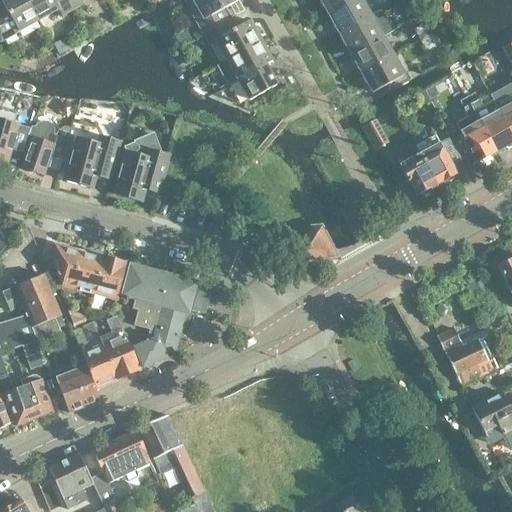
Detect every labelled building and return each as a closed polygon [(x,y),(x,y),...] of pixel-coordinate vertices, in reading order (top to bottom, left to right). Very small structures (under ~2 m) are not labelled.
[(0,41),(39,19),(27,0),(0,0),(5,8),(0,10),(0,41)] [(27,0),(39,19),(58,9),(61,15),(73,9),(67,0),(27,0)] [(67,0),(73,9),(83,3),(81,0),(67,0)] [(237,0),(190,0),(186,3),(203,33),(227,20),(222,10),(238,1),(237,0)] [(319,0),(329,16),(358,0),(319,0)] [(361,0),(358,0),(329,16),(340,35),(371,18),(361,0)] [(406,0),(403,0),(398,3),(405,14),(412,10),(406,0)] [(371,18),(340,35),(350,54),(382,37),(371,18)] [(227,20),(203,33),(209,44),(216,41),(226,60),(260,41),(249,20),(233,29),(227,20)] [(414,29),(420,40),(427,36),(421,25),(414,29)] [(427,36),(420,40),(426,51),(433,47),(427,36)] [(382,37),(350,54),(361,73),(392,56),(382,37)] [(226,60),(215,66),(226,87),(238,80),(249,101),(276,86),(265,66),(272,61),(260,41),(226,60)] [(511,43),(503,49),(511,65),(511,43)] [(392,56),(361,73),(372,93),(403,75),(392,56)] [(511,84),(490,97),(498,111),(511,136),(511,84)] [(430,103),(423,90),(412,96),(420,109),(430,103)] [(469,118),(456,125),(477,163),(496,152),(470,105),(469,105),(466,98),(460,102),(469,118)] [(477,101),(470,105),(496,152),(511,143),(511,136),(498,111),(487,117),(484,111),(483,112),(477,101)] [(0,161),(6,163),(10,148),(21,151),(27,128),(16,125),(0,120),(0,161)] [(364,126),(366,129),(376,148),(387,142),(375,120),(364,126)] [(53,131),(51,125),(47,122),(41,122),(36,124),(33,128),(31,127),(19,161),(24,162),(22,168),(42,175),(49,156),(61,160),(71,131),(62,128),(57,132),(55,136),(53,135),(53,131)] [(126,152),(114,195),(141,202),(143,193),(157,197),(160,185),(168,156),(159,153),(160,150),(153,133),(133,142),(134,143),(123,147),(126,152)] [(434,135),(415,146),(419,154),(436,186),(456,174),(434,135)] [(92,189),(95,179),(108,182),(119,142),(100,137),(98,145),(77,139),(65,181),(92,189)] [(436,186),(419,154),(398,166),(408,184),(410,183),(417,196),(436,186)] [(310,229),(309,232),(302,256),(309,255),(328,254),(333,253),(320,228),(310,229)] [(93,293),(103,258),(55,245),(52,256),(63,285),(93,293)] [(103,258),(93,293),(108,297),(107,303),(105,303),(102,315),(113,310),(116,299),(126,264),(103,258)] [(511,260),(497,268),(511,297),(511,260)] [(0,351),(9,350),(25,345),(37,342),(33,332),(61,320),(43,275),(3,291),(7,301),(6,301),(10,312),(23,307),(26,316),(0,324),(0,351)] [(468,285),(477,304),(492,296),(483,278),(468,285)] [(73,327),(84,323),(86,316),(68,313),(73,327)] [(99,338),(103,346),(118,379),(139,371),(117,317),(107,321),(112,333),(99,338)] [(61,320),(33,332),(37,342),(38,344),(61,335),(58,329),(64,326),(61,320)] [(73,332),(79,348),(87,344),(83,333),(79,329),(73,332)] [(447,333),(437,338),(447,358),(457,378),(461,386),(497,370),(492,360),(500,356),(487,329),(460,342),(454,330),(447,333)] [(37,342),(25,345),(32,368),(30,369),(30,371),(45,365),(38,344),(37,342)] [(103,346),(82,354),(87,366),(95,388),(118,379),(103,346)] [(0,355),(0,390),(2,395),(0,396),(0,398),(10,426),(16,424),(17,427),(35,420),(21,387),(14,390),(0,355)] [(87,366),(55,378),(69,413),(100,401),(95,388),(87,366)] [(273,374),(246,384),(275,450),(296,442),(306,462),(329,452),(311,409),(291,416),(273,374)] [(40,380),(21,387),(35,420),(36,419),(53,412),(40,380)] [(243,384),(192,404),(201,423),(227,412),(231,420),(255,410),(243,384)] [(500,396),(470,412),(486,441),(499,434),(503,440),(511,434),(511,407),(507,410),(500,396)] [(0,430),(10,426),(0,398),(0,430)] [(192,404),(170,414),(189,452),(210,443),(201,423),(192,404)] [(255,410),(231,420),(243,449),(268,438),(255,410)] [(153,460),(168,453),(175,467),(172,468),(187,501),(190,500),(193,506),(188,508),(189,511),(213,511),(185,449),(168,416),(139,429),(153,460)] [(102,473),(90,479),(93,485),(102,505),(115,499),(108,484),(122,477),(123,481),(127,482),(135,479),(137,475),(135,471),(150,464),(135,431),(92,452),(102,473)] [(210,443),(189,452),(204,487),(226,477),(210,443)] [(78,455),(48,469),(67,510),(87,500),(82,490),(93,485),(90,479),(78,455)] [(277,455),(254,464),(263,483),(273,502),(294,494),(277,455)] [(226,477),(204,487),(214,511),(240,511),(232,494),(226,477)] [(263,483),(232,494),(240,511),(251,511),(273,502),(263,483)] [(28,511),(21,500),(1,511),(28,511)] [(319,511),(362,511),(357,504),(343,511),(339,511),(334,503),(319,511)]
